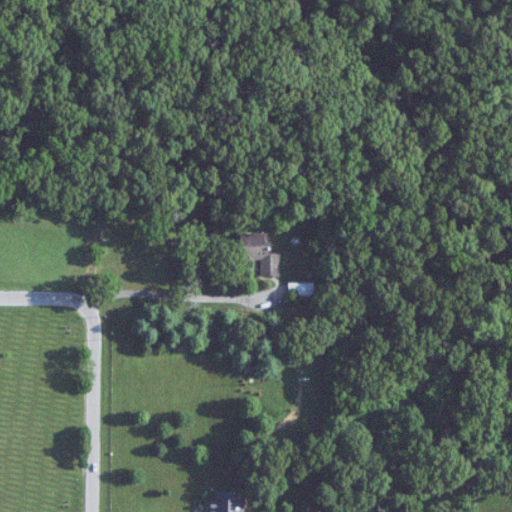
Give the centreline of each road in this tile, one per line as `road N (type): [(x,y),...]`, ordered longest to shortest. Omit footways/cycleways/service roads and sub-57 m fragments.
road 1 (residential): [(94,301),(378,302)]
road 2 (residential): [(94,301),(91,511)]
